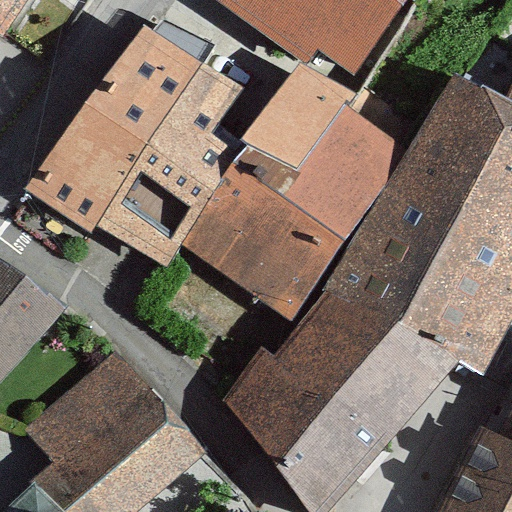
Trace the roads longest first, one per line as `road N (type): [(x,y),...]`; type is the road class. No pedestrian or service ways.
road 1 (residential): [(277,511),(166,380),(0,234)]
road 2 (residential): [(139,0),(0,183)]
road 3 (residential): [(511,344),(388,511)]
